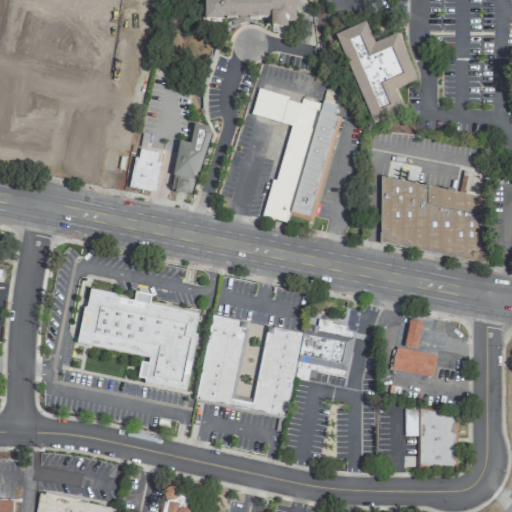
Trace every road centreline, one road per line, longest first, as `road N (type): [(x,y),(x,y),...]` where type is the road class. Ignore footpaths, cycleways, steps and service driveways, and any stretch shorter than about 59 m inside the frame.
road 1 (residential): [(0,430),(73,434),(294,482),(452,492),(485,467),(487,308)]
road 2 (primary): [(0,209),(511,312)]
road 3 (primary): [(511,287),(0,185)]
road 4 (residential): [(19,430),(22,303),(38,216)]
